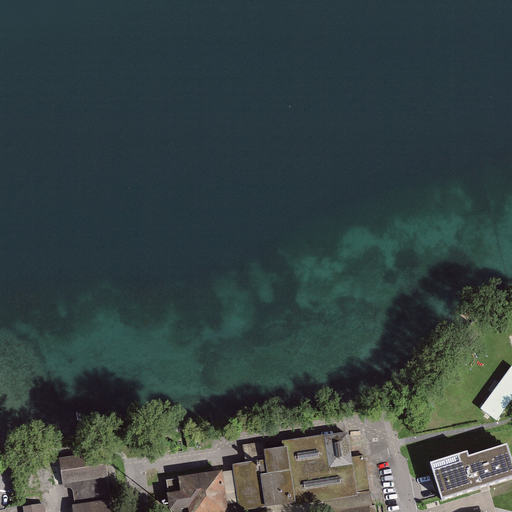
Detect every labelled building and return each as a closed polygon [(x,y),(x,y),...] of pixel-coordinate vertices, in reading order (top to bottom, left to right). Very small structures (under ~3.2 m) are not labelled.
[(511,401),(511,367),(480,411),(496,423),(511,401)] [(349,454),(346,430),(281,440),(282,445),(264,448),(263,437),(242,440),(245,459),(230,461),(237,509),(264,505),(264,508),(357,493),(357,490),(369,488),(363,452),(349,454)] [(441,503),(511,480),(511,461),(507,448),(469,461),(467,455),(430,467),(441,503)] [(101,453),(57,460),(60,484),(104,477),(101,453)] [(220,469),(176,475),(178,490),(166,491),(169,509),(185,507),(185,511),(219,511),(226,511),(220,469)] [(108,511),(107,501),(71,506),(71,511),(108,511)] [(44,511),(43,503),(22,506),(22,511),(44,511)]
